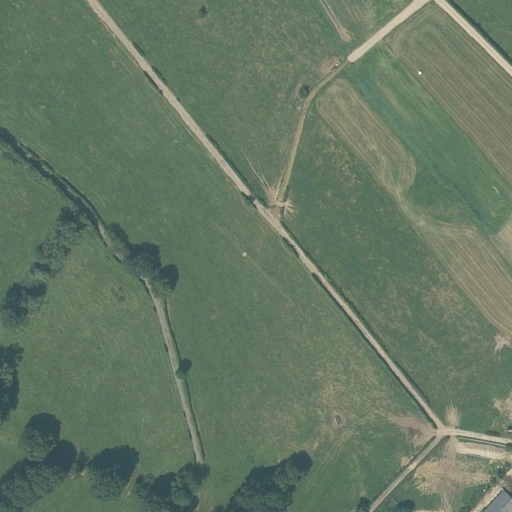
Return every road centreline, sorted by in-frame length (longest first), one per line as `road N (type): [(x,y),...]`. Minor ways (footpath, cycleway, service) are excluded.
road 1 (track): [(366,511),(441,431),(91,0)]
road 2 (track): [(0,130),(92,209),(152,289),(203,460),(174,511)]
road 3 (track): [(270,216),(309,94),(424,0)]
